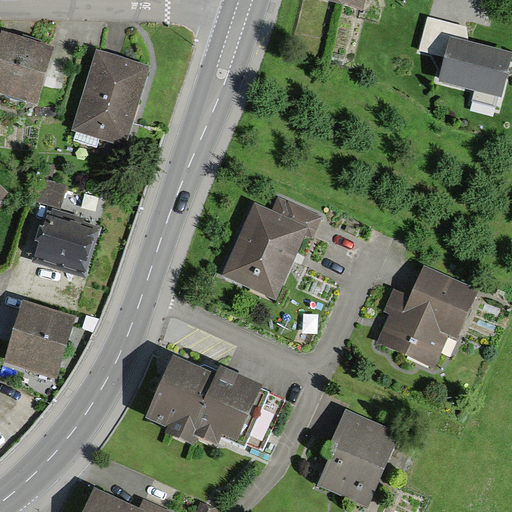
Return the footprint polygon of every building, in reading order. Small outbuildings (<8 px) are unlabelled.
[(367,0),(307,0),(307,4),(363,16),(367,0)] [(469,33),(425,22),(417,55),(446,63),(440,88),(504,104),(511,71),(511,62),(464,50),(469,33)] [(55,58),(4,43),(0,55),(0,97),(39,110),(55,58)] [(149,72),(99,57),(76,135),(127,149),(149,72)] [(65,196),(35,187),(30,205),(60,214),(65,196)] [(0,189),(0,211),(11,199),(0,189)] [(271,219),(255,212),(226,280),(277,302),(302,243),(311,247),(322,221),(278,203),(271,219)] [(103,238),(55,222),(39,270),(87,285),(103,238)] [(417,307),(397,300),(380,346),(438,368),(451,334),(466,339),(483,292),(430,272),(417,307)] [(74,320),(23,307),(7,366),(59,379),(74,320)] [(221,380),(176,361),(149,427),(196,446),(203,428),(250,447),(273,390),(225,371),(221,380)] [(404,438),(352,415),(321,485),(373,508),(404,438)] [(144,511),(139,511),(96,494),(89,511),(168,511),(148,504),(144,511)]
